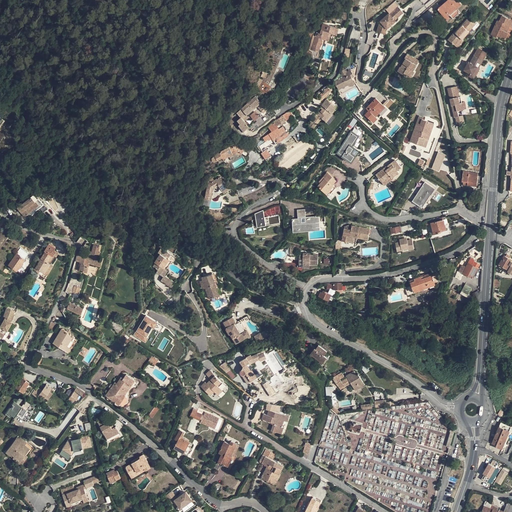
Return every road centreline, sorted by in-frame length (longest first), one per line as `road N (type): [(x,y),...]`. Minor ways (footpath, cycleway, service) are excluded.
road 1 (residential): [(442,405),(319,324),(303,300),(312,281),(383,275),(455,253),(475,235),(481,215)]
road 2 (residential): [(361,8),(363,85),(413,35),(435,33),(432,69),(462,210)]
road 3 (residential): [(264,511),(246,501),(209,501),(103,401),(27,367)]
road 4 (residential): [(251,396),(247,426),(387,511)]
road 5 (secondary): [(479,381),(489,233)]
road 6 (residential): [(462,210),(377,216),(364,205),(361,182)]
